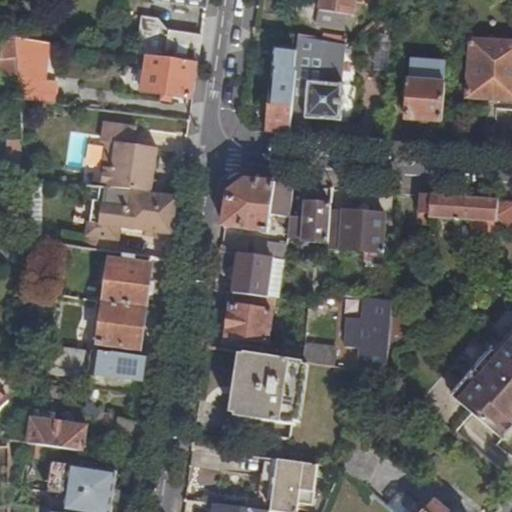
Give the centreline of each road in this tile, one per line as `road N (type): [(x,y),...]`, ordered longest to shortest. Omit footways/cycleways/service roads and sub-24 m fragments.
road 1 (residential): [(215,158),(162,511)]
road 2 (residential): [(215,158),(511,178)]
road 3 (residential): [(229,0),(212,109),(215,158)]
